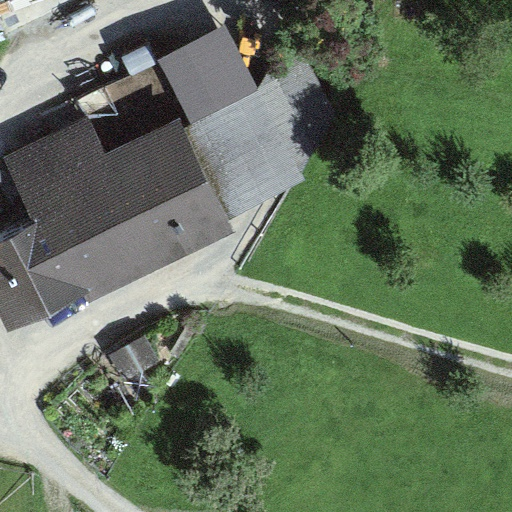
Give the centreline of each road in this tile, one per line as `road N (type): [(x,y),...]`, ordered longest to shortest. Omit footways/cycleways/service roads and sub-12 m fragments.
road 1 (track): [(511,367),(197,280),(44,357),(26,387),(18,426)]
road 2 (track): [(159,0),(93,32),(46,69),(0,133)]
road 3 (track): [(0,429),(18,426),(114,511)]
